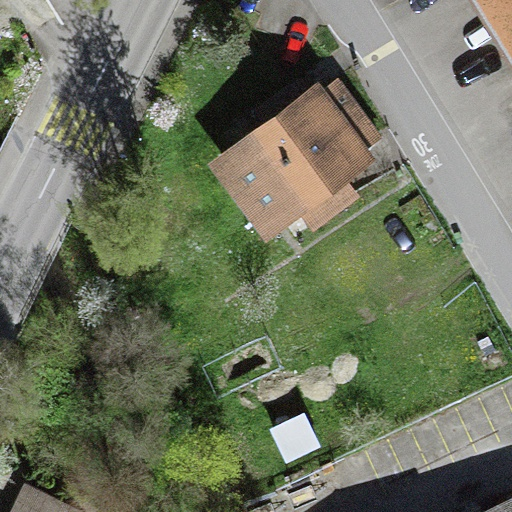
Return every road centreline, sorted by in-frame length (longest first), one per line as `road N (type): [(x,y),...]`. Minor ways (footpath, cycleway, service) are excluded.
road 1 (residential): [(511,290),(382,52),(342,0)]
road 2 (primary): [(137,0),(0,288)]
